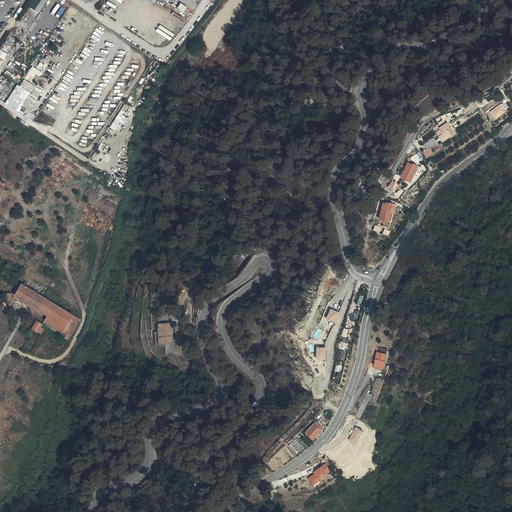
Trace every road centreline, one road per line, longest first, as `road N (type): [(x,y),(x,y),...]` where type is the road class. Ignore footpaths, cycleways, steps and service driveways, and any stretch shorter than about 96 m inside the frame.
road 1 (secondary): [(90,511),(105,488),(145,472),(155,423),(213,402),(221,390),(203,339),(203,312),(260,263),(264,276),(227,305),(221,322),(226,343),(259,382),(257,401),(173,511)]
road 2 (tertiary): [(485,0),(484,20),(400,49),(360,90),(365,139),(334,194),(351,266),(378,279)]
road 3 (secondary): [(227,511),(336,424),(378,279)]
road 4 (residential): [(511,75),(420,125),(368,220)]
road 5 (secondary): [(378,279),(436,190),(511,127)]
